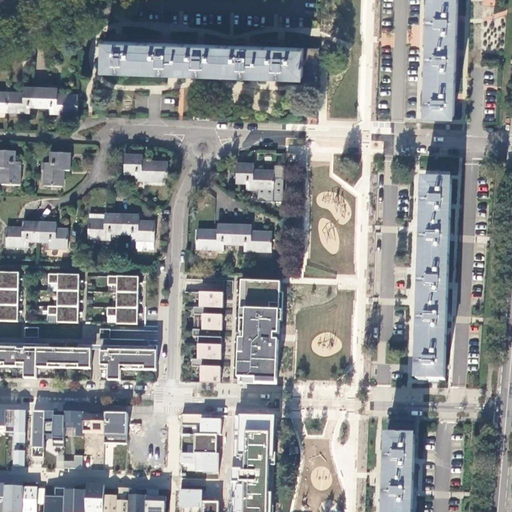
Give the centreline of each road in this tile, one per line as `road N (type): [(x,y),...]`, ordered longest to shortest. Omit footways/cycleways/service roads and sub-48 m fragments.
road 1 (residential): [(173,398),(507,412)]
road 2 (residential): [(511,145),(239,136),(217,142)]
road 3 (residential): [(0,477),(173,480),(173,398)]
road 4 (residential): [(203,164),(179,202),(173,398)]
road 5 (residential): [(0,391),(173,398)]
